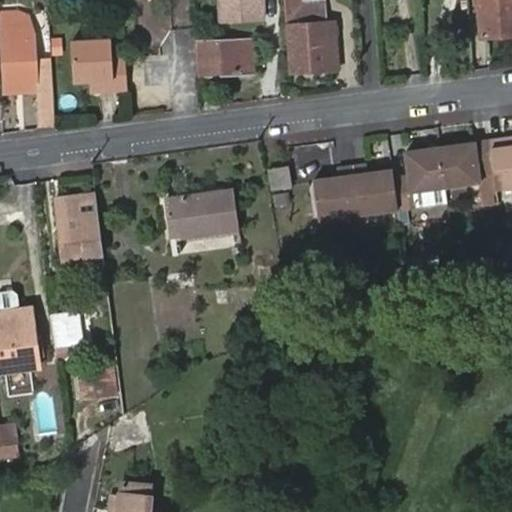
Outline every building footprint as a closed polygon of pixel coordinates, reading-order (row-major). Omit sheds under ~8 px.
[(264,0),(216,0),(218,23),(266,20),(264,0)] [(301,0),(285,0),(287,24),(288,24),(292,71),(338,68),(335,21),(325,21),(324,4),(302,6),(301,0)] [(511,0),(475,0),(479,39),(511,37),(511,0)] [(0,15),(0,30),(3,30),(6,91),(37,90),(40,126),(53,126),(51,94),(53,94),(51,60),(36,61),(34,29),(30,29),(29,14),(0,15)] [(197,41),(199,73),(253,70),(252,38),(197,41)] [(101,94),(127,92),(125,59),(125,58),(114,58),(114,40),(72,42),(74,86),(91,85),(100,85),(101,94)] [(92,94),(101,94),(100,85),(91,85),(92,94)] [(496,170),(498,188),(511,185),(511,145),(506,146),(505,139),(492,141),(496,170)] [(441,148),(446,185),(481,180),(480,172),(496,170),(492,141),(441,148)] [(414,190),(446,185),(441,148),(408,152),(411,175),(397,176),(401,205),(416,204),(414,190)] [(353,164),(362,229),(404,223),(401,205),(397,176),(396,168),(372,172),(370,162),(353,164)] [(323,235),(362,229),(353,164),(339,166),(340,176),(317,180),(323,235)] [(269,170),(272,190),(291,188),(287,167),(269,170)] [(171,239),(238,230),(234,193),(166,201),(171,239)] [(79,257),(103,253),(95,195),(63,199),(67,236),(62,236),(66,266),(79,265),(79,257)] [(0,314),(0,372),(40,366),(39,357),(46,355),(43,336),(37,337),(32,309),(0,314)] [(81,309),(50,314),(55,349),(86,344),(81,309)] [(112,369),(80,373),(84,398),(116,394),(112,369)] [(255,409),(228,414),(229,426),(257,421),(255,409)] [(281,440),(254,436),(253,446),(280,450),(281,440)] [(0,450),(0,460),(23,458),(21,448),(0,450)] [(152,511),(156,485),(126,481),(124,498),(122,511),(152,511)] [(122,511),(124,498),(116,496),(114,511),(122,511)]
